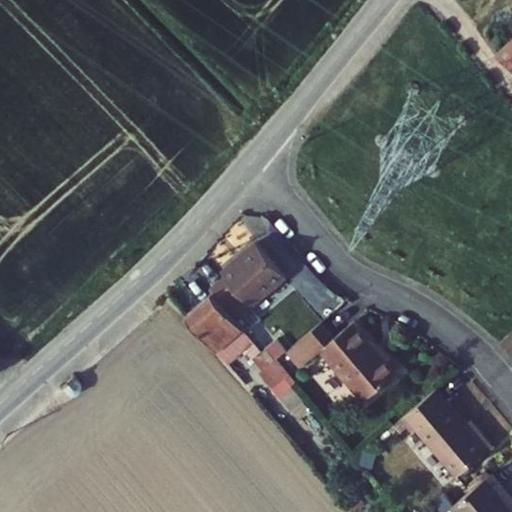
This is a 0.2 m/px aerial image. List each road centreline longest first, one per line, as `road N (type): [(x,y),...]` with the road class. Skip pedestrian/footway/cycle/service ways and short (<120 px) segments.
road 1 (residential): [(251,162),(347,271),(441,320),(511,394)]
road 2 (tertiary): [(251,162),(167,253),(0,403)]
road 3 (tertiary): [(385,0),(251,162)]
